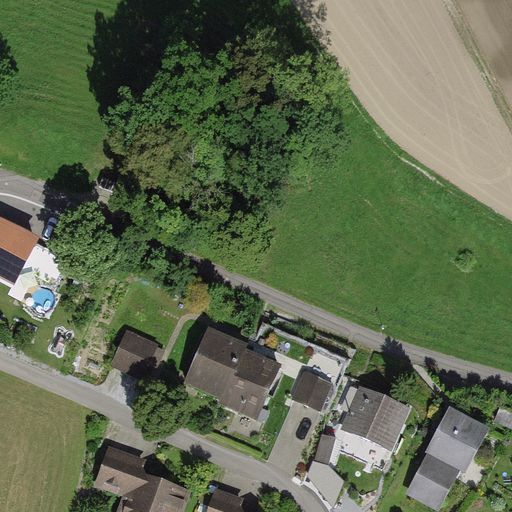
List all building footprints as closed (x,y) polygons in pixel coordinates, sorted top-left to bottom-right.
[(39,237),(0,217),(0,275),(16,283),(39,237)] [(211,329),(185,384),(260,419),(286,364),(211,329)] [(141,383),(158,347),(129,333),(112,369),(141,383)] [(311,369),(296,402),(325,415),(350,360),(321,347),(311,369)] [(394,453),(414,410),(361,385),(341,428),(394,453)] [(444,511),(487,434),(447,413),(405,491),(444,511)] [(106,450),(92,486),(129,501),(124,511),(182,511),(191,491),(148,474),(150,468),(106,450)] [(244,511),(247,503),(215,493),(208,511),(244,511)]
